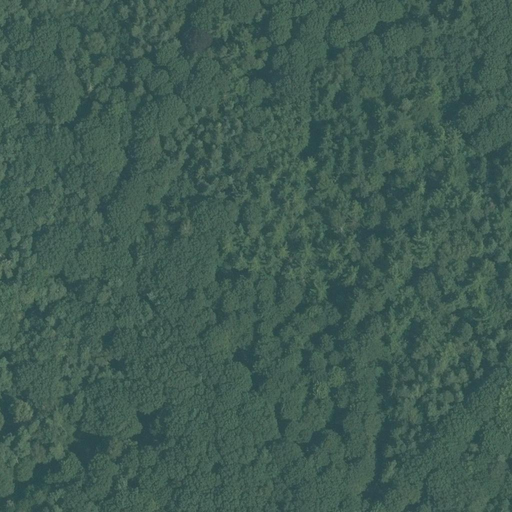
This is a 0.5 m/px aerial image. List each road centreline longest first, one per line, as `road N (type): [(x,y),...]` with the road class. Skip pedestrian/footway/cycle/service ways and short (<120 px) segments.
road 1 (track): [(153,226),(329,511)]
road 2 (track): [(11,0),(153,226)]
road 3 (track): [(386,0),(511,154)]
road 4 (track): [(0,331),(153,226)]
road 5 (track): [(511,391),(401,511)]
